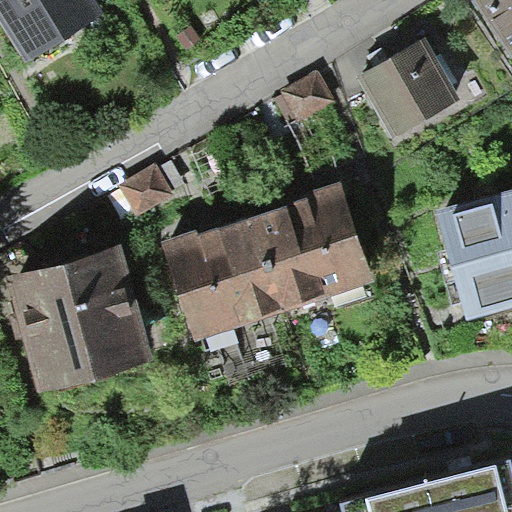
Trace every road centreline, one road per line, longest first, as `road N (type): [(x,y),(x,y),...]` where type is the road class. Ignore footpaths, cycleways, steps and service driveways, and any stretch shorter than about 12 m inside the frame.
road 1 (residential): [(511,398),(435,398),(34,511)]
road 2 (residential): [(0,214),(319,46),(382,0)]
